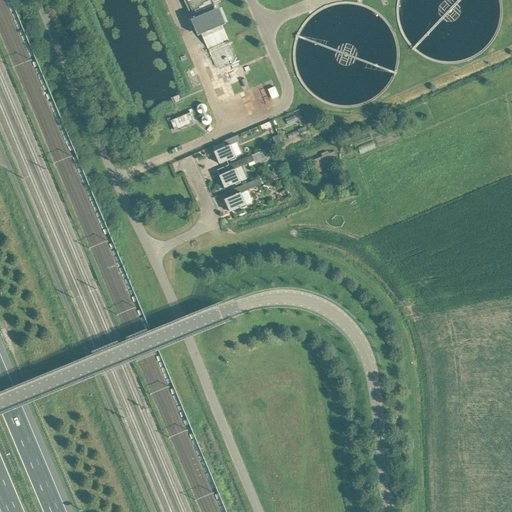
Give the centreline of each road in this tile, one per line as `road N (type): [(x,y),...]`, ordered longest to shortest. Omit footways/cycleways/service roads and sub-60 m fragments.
road 1 (unclassified): [(387,511),(373,382),(351,330),(317,304),(287,297),(214,315)]
road 2 (unclassified): [(259,511),(151,253)]
road 3 (unclassified): [(151,253),(39,0)]
road 4 (unclassified): [(0,404),(214,315)]
road 5 (motorway): [(56,511),(0,379)]
road 6 (residential): [(186,162),(213,222),(151,253)]
